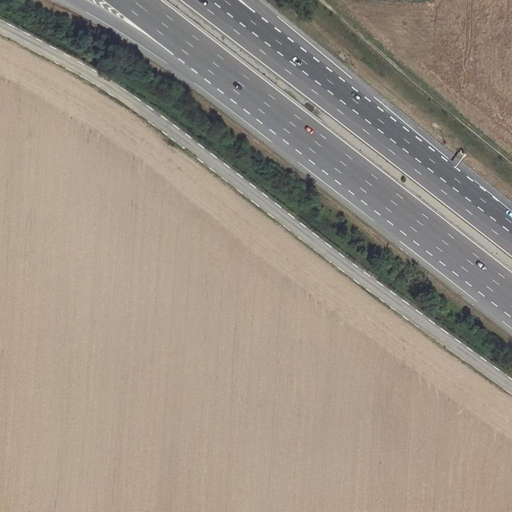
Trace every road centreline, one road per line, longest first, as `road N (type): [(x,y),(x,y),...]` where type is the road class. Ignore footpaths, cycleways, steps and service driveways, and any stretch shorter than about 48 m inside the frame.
road 1 (motorway): [(267,105),(511,295)]
road 2 (motorway): [(75,0),(267,105)]
road 3 (motorway): [(511,233),(362,115)]
road 4 (motorway): [(362,115),(211,0)]
road 5 (motorway): [(131,0),(267,105)]
road 6 (motorway): [(362,115),(245,0)]
